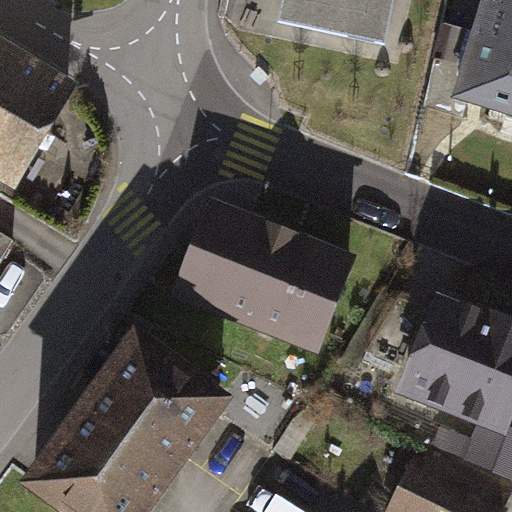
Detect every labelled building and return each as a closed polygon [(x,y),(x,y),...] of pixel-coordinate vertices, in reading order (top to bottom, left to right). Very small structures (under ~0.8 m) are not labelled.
[(397,0),(285,0),(281,23),(387,46),(397,0)] [(511,0),(485,0),(476,31),(455,99),(471,104),(511,116),(511,0)] [(455,99),(476,31),(447,24),(428,107),(467,118),(471,104),(455,99)] [(87,80),(0,32),(0,173),(27,188),(87,80)] [(368,254),(217,200),(182,298),(333,352),(368,254)] [(0,271),(20,239),(0,227),(0,271)] [(511,314),(444,289),(406,393),(487,423),(511,432),(511,314)] [(165,511),(244,401),(142,329),(33,481),(75,511),(165,511)] [(509,511),(511,506),(511,432),(487,423),(478,442),(443,430),(398,511),(509,511)]
